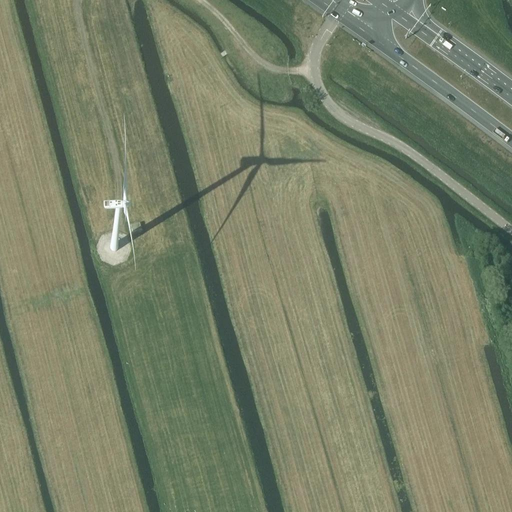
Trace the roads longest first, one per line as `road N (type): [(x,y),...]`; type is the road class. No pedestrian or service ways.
road 1 (unclassified): [(511,231),(397,144),(331,108),(313,70),(316,47),(337,13)]
road 2 (track): [(78,0),(121,182),(119,225)]
road 3 (trunk): [(365,32),(511,141)]
road 4 (trunk): [(511,99),(396,15)]
road 5 (track): [(313,70),(265,65),(200,0)]
